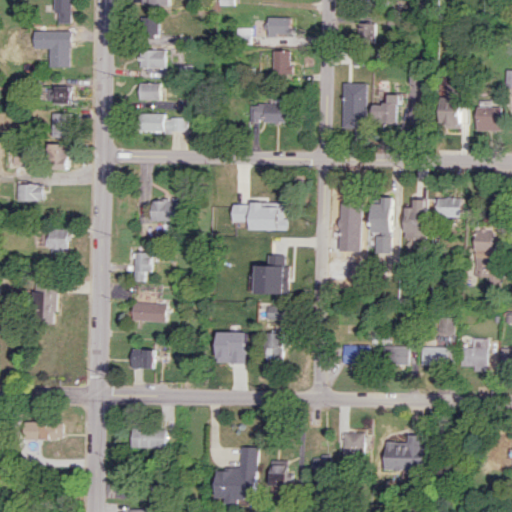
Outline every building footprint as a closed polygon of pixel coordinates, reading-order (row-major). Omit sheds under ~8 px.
[(73,23),(73,0),(56,0),(57,12),(61,12),(61,22),(73,23)] [(268,34),(290,34),(291,17),(269,16),(268,34)] [(160,33),(160,19),(150,18),(150,32),(160,33)] [(375,22),(357,22),(357,38),(375,39),(375,22)] [(72,31),(55,31),(55,40),(51,40),(51,66),(71,66),(72,31)] [(168,49),(142,48),(141,66),(167,67),(168,49)] [(273,74),(292,74),(291,50),(273,50),(273,74)] [(364,64),(364,51),(353,51),(353,65),(364,64)] [(421,83),(422,69),(409,68),(409,82),(421,83)] [(162,82),(140,82),(141,100),(162,99),(162,82)] [(343,127),(367,127),(368,82),(344,82),(343,127)] [(467,127),(466,83),(446,84),(446,96),(441,96),(441,127),(467,127)] [(71,86),(47,86),(46,101),(70,102),(71,86)] [(399,94),(389,94),(389,103),(374,103),(373,121),(398,122),(399,94)] [(290,121),(289,103),(250,104),(251,122),(290,121)] [(502,107),(477,106),(476,129),(502,130),(502,107)] [(73,137),(74,113),(53,112),(52,136),(73,137)] [(188,131),(188,117),(166,116),(166,113),(142,112),(142,130),(188,131)] [(68,168),(69,143),(47,143),(47,167),(68,168)] [(43,200),(43,183),(18,183),(18,200),(43,200)] [(342,221),(360,222),(361,197),(342,196),(342,221)] [(394,196),(383,197),(383,204),(373,204),(374,232),(395,231),(394,196)] [(463,216),(463,197),(439,197),(438,216),(463,216)] [(154,220),(178,220),(178,199),(153,200),(154,220)] [(429,238),(428,199),(416,199),(416,207),(406,207),(407,238),(429,238)] [(288,229),(288,217),(284,217),(284,203),(235,202),(234,228),(288,229)] [(47,250),(69,250),(69,229),(47,228),(47,250)] [(500,283),(500,256),(493,256),(494,230),(474,229),(474,276),(490,276),(490,283),(500,283)] [(154,252),(136,251),(136,280),(147,280),(147,271),(153,271),(154,252)] [(287,265),(287,255),(271,255),(271,264),(287,265)] [(258,292),(290,293),(291,273),(288,272),(288,265),(258,265),(258,292)] [(58,276),(37,276),(36,292),(46,293),(45,323),(57,323),(58,276)] [(167,302),(134,302),(133,320),(167,321),(167,302)] [(455,316),(438,317),(438,338),(456,338),(455,316)] [(249,332),(220,331),(219,362),(248,363),(249,332)] [(270,331),(269,357),(286,358),(287,332),(270,331)] [(472,346),(462,346),(462,365),(476,366),(476,370),(488,370),(489,338),(473,337),(472,346)] [(371,345),(344,344),(344,363),(370,364),(371,345)] [(383,363),(410,364),(410,345),(384,345),(383,363)] [(449,346),(423,346),(423,364),(449,364),(449,346)] [(501,365),(511,365),(511,346),(501,347),(501,365)] [(156,349),(133,348),(133,367),(156,368),(156,349)] [(66,420),(28,421),(28,439),(67,438),(66,420)] [(134,447),(168,447),(168,428),(135,427),(134,447)] [(365,432),(345,431),(345,460),(365,460),(365,432)] [(407,441),(386,441),(385,468),(424,469),(424,434),(407,434),(407,441)] [(260,499),(260,446),(243,446),(243,466),(233,466),(233,470),(219,470),(219,498),(232,498),(232,499),(260,499)] [(315,455),(315,487),(326,487),(326,477),(332,477),(332,455),(315,455)] [(292,460),(274,459),(272,496),(286,497),(286,487),(291,487),(292,460)]
